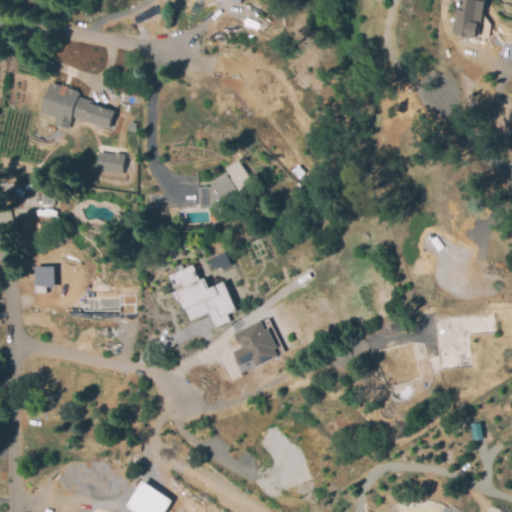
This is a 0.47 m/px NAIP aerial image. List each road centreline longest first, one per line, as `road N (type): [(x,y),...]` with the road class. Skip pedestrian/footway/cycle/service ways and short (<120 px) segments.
road 1 (residential): [(15,511),(11,307),(0,262)]
road 2 (residential): [(12,353),(151,372),(180,404)]
road 3 (residential): [(0,31),(168,52)]
